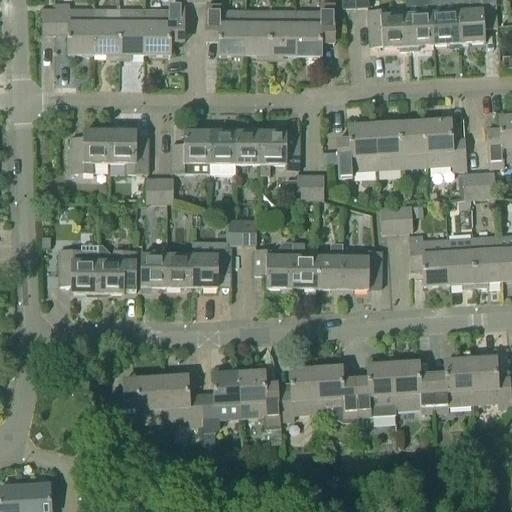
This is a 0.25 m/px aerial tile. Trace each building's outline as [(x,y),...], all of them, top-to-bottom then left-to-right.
[(355,11),(354,0),(341,0),(342,12),(355,11)] [(368,0),(354,0),(355,11),(369,10),(368,0)] [(456,3),(456,10),(456,15),(458,48),(484,46),(484,33),(496,32),(494,1),(456,3)] [(67,58),(93,58),(94,14),(69,14),(69,8),(55,8),(55,13),(55,33),(67,33),(67,58)] [(169,15),(144,15),(144,59),(170,59),(170,46),(183,46),(183,36),(183,9),(169,8),(169,15)] [(320,16),(295,16),(295,60),(321,60),(321,48),(333,48),(334,8),(320,8),(320,16)] [(218,59),(244,60),(244,15),(219,15),(219,9),(206,9),(205,34),(205,48),(218,48),(218,59)] [(446,16),(431,17),(433,49),(458,48),(456,15),(456,10),(446,10),(446,16)] [(55,39),(55,33),(55,13),(41,13),(41,38),(55,39)] [(108,63),(118,63),(119,14),(94,14),(93,58),(108,58),(108,63)] [(119,14),(118,63),(128,63),(128,59),(144,59),(144,15),(119,14)] [(399,55),(408,54),(406,18),(381,19),(381,14),(367,14),(368,40),(369,51),(382,50),(382,52),(399,51),(399,55)] [(259,64),(269,64),(270,16),(244,15),(244,60),(259,60),(259,64)] [(270,16),(269,64),(279,64),(279,60),(295,60),(295,16),(270,16)] [(431,17),(406,18),(408,54),(417,53),(417,50),(433,49),(431,17)] [(489,173),(502,172),(502,165),(511,164),(511,120),(498,121),(499,134),(486,134),(487,147),(489,173)] [(409,122),(399,123),(402,171),(427,170),(424,126),(409,127),(409,122)] [(389,128),(374,129),(376,173),(402,171),(399,123),(389,123),(389,128)] [(450,124),(424,126),(427,170),(452,168),(452,175),(466,174),(464,149),(452,149),(450,124)] [(376,173),(374,129),(346,130),(348,155),(336,156),(338,181),(352,181),(351,174),(376,173)] [(260,136),(259,168),(262,168),(262,178),(272,178),(272,168),(285,169),(284,175),(298,175),(299,138),(286,138),(286,136),(269,136),(269,132),(260,132),(260,136)] [(93,167),(109,167),(109,135),(83,135),(83,142),(70,142),(70,178),(93,178),(93,167)] [(109,135),(109,167),(125,167),(125,178),(148,178),(148,142),(135,142),(135,135),(109,135)] [(183,149),(170,148),(170,174),(170,178),(209,178),(209,168),(209,135),(183,135),(183,149)] [(234,178),(234,168),(235,136),(209,135),(209,168),(209,178),(234,178)] [(234,168),(259,168),(260,136),(235,136),(234,168)] [(493,176),(478,177),(479,203),(495,202),(493,176)] [(479,203),(478,177),(462,178),(463,204),(479,203)] [(296,204),(309,204),(309,179),(296,179),(296,204)] [(309,179),(309,204),(323,204),(323,179),(309,179)] [(145,207),(159,207),(159,182),(145,182),(145,198),(145,206),(145,207)] [(159,182),(159,207),(172,208),(172,182),(159,182)] [(136,206),(145,206),(145,198),(136,198),(136,206)] [(411,211),(395,212),(396,237),(412,236),(411,211)] [(396,237),(395,212),(379,212),(381,238),(396,237)] [(228,249),(242,249),(242,224),(229,224),(228,249)] [(242,224),(242,249),(255,250),(256,224),(242,224)] [(423,290),(449,288),(447,244),(422,246),(421,239),(407,240),(410,275),(422,274),(423,290)] [(511,240),(497,241),(499,285),(511,284),(511,240)] [(497,241),(472,243),(474,291),(485,291),(484,286),(499,285),(497,241)] [(447,244),(449,288),(464,287),(464,292),(474,291),(472,243),(447,244)] [(265,292),(291,293),(292,247),(283,247),(278,254),(278,260),(267,260),(267,254),(253,254),(253,279),(265,279),(265,292)] [(291,293),(317,293),(317,261),(305,260),(305,248),(292,247),(291,293)] [(317,293),(342,293),(342,261),(342,248),(329,248),(329,261),(317,261),(317,293)] [(70,297),(97,297),(97,249),(80,249),(80,254),(58,254),(58,290),(70,290),(70,297)] [(97,249),(97,297),(123,298),(123,295),(136,295),(136,255),(113,255),(113,259),(111,259),(102,249),(97,249)] [(191,259),(191,292),(217,292),(217,279),(230,279),(230,253),(217,253),(217,259),(191,259)] [(342,261),(342,293),(368,294),(368,293),(381,293),(381,255),(368,255),(367,261),(342,261)] [(140,291),(166,291),(166,259),(140,258),(140,291)] [(166,291),(191,292),(191,259),(166,259),(166,291)] [(495,362),(469,363),(472,407),(497,406),(497,412),(511,412),(510,386),(497,387),(495,362)] [(431,378),(432,391),(434,416),(447,415),(447,409),(472,407),(469,363),(442,365),(443,378),(431,378)] [(418,366),(392,368),(395,412),(420,410),(420,417),(434,416),(432,391),(431,378),(419,379),(418,366)] [(354,383),(355,395),(357,421),(395,418),(395,412),(392,368),(366,369),(367,382),(354,383)] [(341,371),(315,372),(318,416),(332,416),(332,417),(336,424),(342,427),(357,426),(357,421),(355,395),(354,383),(342,384),(341,371)] [(290,399),(278,400),(279,425),(293,424),(293,418),(318,416),(315,372),(289,374),(290,399)] [(264,375),(238,377),(240,421),(262,420),(263,433),(269,433),(269,435),(280,434),(279,425),(278,400),(277,388),(265,388),(264,375)] [(213,404),(201,404),(202,430),(203,437),(215,436),(219,432),(218,422),(240,421),(238,377),(212,379),(213,404)] [(187,380),(161,382),(163,426),(188,424),(189,430),(202,430),(201,404),(188,405),(187,380)] [(163,426),(161,382),(135,383),(135,394),(123,395),(123,400),(108,400),(110,438),(139,436),(138,427),(163,426)] [(91,413),(92,432),(107,431),(106,412),(91,413)] [(50,511),(49,489),(23,491),(24,511),(50,511)] [(24,511),(23,491),(0,492),(0,511),(24,511)]
